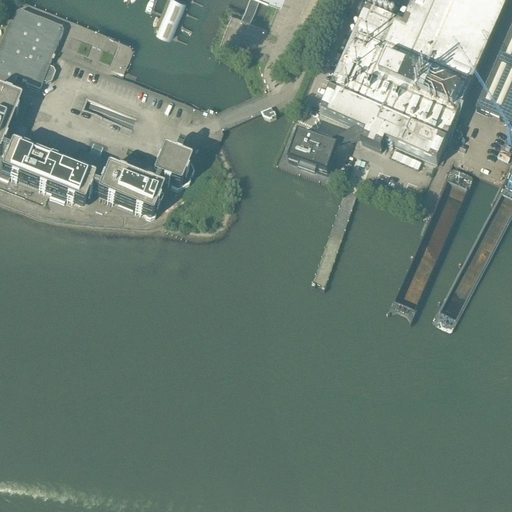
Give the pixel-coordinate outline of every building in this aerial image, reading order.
[(511,0),(405,0),(395,24),(367,12),(321,116),(357,132),(362,134),(366,136),(365,140),(362,146),(382,155),(386,145),(438,168),(511,0)] [(61,30),(20,14),(17,15),(12,26),(9,24),(0,48),(0,84),(12,89),(15,81),(26,85),(26,87),(27,91),(35,94),(39,92),(43,84),(47,86),(51,84),(55,75),(53,70),(49,69),(63,34),(61,30)] [(511,31),(477,112),(511,127),(511,31)] [(0,181),(6,184),(7,183),(9,179),(51,197),(49,201),(64,207),(66,201),(81,207),(83,206),(87,197),(85,196),(87,192),(89,191),(100,196),(99,198),(119,206),(118,208),(132,214),(133,212),(143,216),(146,222),(149,223),(154,221),(156,218),(153,212),(159,197),(159,195),(156,194),(160,184),(172,188),(171,191),(177,193),(188,188),(194,174),(189,163),(183,160),(182,163),(179,162),(184,150),(178,147),(174,159),(166,156),(165,156),(164,156),(163,157),(153,183),(107,165),(81,154),(77,162),(15,137),(16,134),(17,134),(18,134),(19,134),(19,133),(20,133),(20,132),(20,131),(20,130),(19,130),(19,129),(18,129),(23,116),(23,115),(23,114),(22,113),(19,112),(21,106),(20,104),(0,95),(0,181)] [(269,112),(263,115),(264,119),(270,121),(277,118),(276,116),(275,114),(271,116),(269,113),(269,112)] [(291,145),(288,154),(292,156),(290,162),(288,166),(328,179),(335,160),(336,160),(339,152),(362,146),(365,140),(360,138),(362,134),(357,132),(331,147),(327,146),(327,147),(299,137),(295,147),(291,145)]
